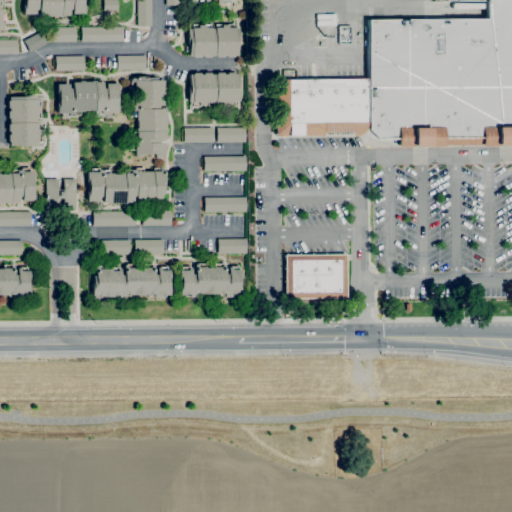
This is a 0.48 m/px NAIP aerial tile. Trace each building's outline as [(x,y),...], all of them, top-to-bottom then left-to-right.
[(61,17),(57,17),(57,16),(50,16),(50,17),(45,17),(45,16),(38,16),(38,9),(35,9),(35,14),(23,14),(23,4),(24,4),(24,0),(83,0),(83,4),(84,4),(84,14),(72,14),(72,9),(68,9),(68,16),(61,16),(61,17)] [(117,0),(117,10),(103,10),(103,0),(117,0)] [(151,0),(151,26),(137,26),(137,0),(151,0)] [(367,128),(367,78),(367,19),(486,19),(486,0),(511,0),(511,145),(496,145),(496,146),(481,146),(481,145),(442,145),(442,146),(428,146),(412,146),(397,146),(397,138),(377,139),(367,128)] [(222,57),(215,57),(215,55),(209,55),(209,57),(202,57),(202,55),(199,55),(199,57),(191,57),(191,56),(188,56),(188,44),(187,44),(187,29),(191,29),(191,27),(192,27),(192,24),(198,24),(198,25),(204,25),(204,24),(210,24),(210,27),(211,27),(211,28),(214,28),(214,27),(215,27),(215,24),(221,24),(227,24),(233,24),(233,27),(233,28),(238,28),(238,44),(236,44),(236,55),(233,55),(233,57),(225,57),(225,55),(222,55),(222,57)] [(122,41),(81,41),(81,27),(122,26),(122,41)] [(75,42),(47,42),(47,27),(75,27),(75,42)] [(23,39),(27,50),(43,44),(39,33),(23,39)] [(17,54),(0,54),(0,39),(17,39),(17,54)] [(144,70),(116,70),(116,55),(144,55),(144,70)] [(84,70),(55,71),(55,56),(83,56),(84,70)] [(215,105),(215,102),(215,101),(211,101),(211,102),(210,102),(210,105),(204,105),(198,105),(198,106),(192,106),(192,101),(187,101),(187,86),(189,86),(188,74),(192,74),(192,73),(199,73),(199,74),(203,74),(203,73),(210,73),(210,74),(216,74),(216,73),(222,73),(222,74),(226,74),(226,72),(233,72),(233,74),(237,73),(237,85),(238,85),(238,101),(235,101),(235,102),(233,102),(233,105),(215,105)] [(164,155),(135,155),(135,150),(131,150),(131,141),(136,141),(136,116),(132,116),(132,107),(130,107),(130,98),(133,98),(133,88),(130,88),(130,79),(134,79),(134,76),(147,76),(147,78),(157,78),(157,80),(163,80),(163,87),(164,87),(164,91),(163,91),(163,95),(162,95),(162,99),(163,99),(163,105),(159,105),(159,108),(165,108),(165,115),(166,115),(166,119),(165,119),(165,127),(167,127),(167,131),(165,131),(165,139),(159,139),(159,142),(164,142),(164,155)] [(367,128),(360,135),(352,135),(352,132),(323,132),(323,135),(275,135),(275,79),(367,78),(367,128)] [(113,116),(106,116),(106,115),(104,115),(95,115),(95,111),(91,111),(91,110),(83,110),(83,111),(79,111),(79,115),(73,115),(73,114),(70,114),(70,115),(68,115),(68,116),(61,116),(61,113),(56,113),(56,103),(58,103),(58,93),(56,93),(56,84),(68,84),(68,88),(72,88),(72,82),(79,82),(79,81),(83,81),(91,81),(95,81),(95,82),(102,82),(102,88),(105,88),(105,83),(118,83),(118,93),(116,93),(116,102),(118,102),(118,113),(113,113),(113,116)] [(36,146),(21,146),(21,145),(9,146),(9,141),(7,141),(7,134),(9,134),(9,131),(7,131),(7,124),(8,124),(8,118),(7,118),(7,111),(9,111),(9,108),(7,108),(7,100),(8,100),(8,97),(24,97),(24,95),(36,95),(36,99),(37,99),(37,100),(40,100),(40,106),(39,106),(40,112),(40,118),(36,118),(36,122),(37,122),(37,123),(40,123),(40,129),(40,136),(40,142),(37,142),(37,143),(36,143),(36,146)] [(216,142),(216,128),(244,127),(245,142),(216,142)] [(211,142),(183,142),(183,128),(211,128),(211,142)] [(242,170),(203,171),(203,157),(242,156),(242,170)] [(10,204),(6,204),(6,203),(0,203),(0,174),(6,174),(6,173),(10,173),(10,170),(16,170),(19,170),(19,169),(22,169),(22,168),(28,168),(28,171),(33,171),(33,182),(32,182),(32,191),(33,191),(33,201),(21,201),(21,196),(18,196),(18,203),(10,203),(10,204)] [(125,204),(121,204),(121,203),(102,203),(102,197),(98,197),(98,201),(86,201),(86,191),(88,191),(88,182),(86,182),(86,171),(91,171),(91,168),(97,168),(97,169),(100,169),(100,171),(103,170),(109,170),(109,173),(113,173),(113,174),(121,174),(121,173),(125,173),(125,170),(130,170),(133,170),(133,169),(136,169),(136,168),(143,168),(143,171),(153,171),(153,168),(159,168),(163,168),(163,171),(164,171),(164,184),(163,184),(163,195),(161,195),(161,200),(153,200),(153,202),(135,202),(135,196),(132,196),(132,203),(125,203),(125,204)] [(75,209),(62,209),(62,198),(58,198),(58,209),(45,209),(45,179),(57,179),(57,189),(62,189),(62,179),(75,179),(75,209)] [(204,212),(204,197),(245,197),(245,211),(204,212)] [(170,226),(142,225),(142,210),(170,210),(170,226)] [(0,225),(0,211),(29,211),(30,225),(0,225)] [(92,226),(92,212),(134,211),(134,225),(92,226)] [(134,254),(133,240),(162,239),(163,254),(134,254)] [(217,253),(217,239),(247,239),(247,253),(217,253)] [(0,254),(0,240),(21,240),(21,254),(0,254)] [(101,254),(101,240),(129,240),(129,254),(101,254)] [(345,298),(285,298),(284,255),(345,254),(345,298)] [(230,297),(224,297),(224,294),(196,294),(196,297),(189,297),(189,295),(179,295),(179,284),(180,284),(180,279),(179,279),(179,270),(181,270),(181,266),(187,266),(187,267),(191,267),(191,274),(194,274),(194,265),(198,265),(198,264),(204,264),(204,267),(205,267),(205,268),(213,268),(213,266),(214,266),(214,263),(221,263),(221,264),(225,264),(224,274),(228,274),(228,267),(231,267),(231,266),(238,266),(238,270),(240,270),(240,279),(239,279),(239,283),(241,283),(240,294),(230,294),(230,297)] [(0,268),(3,268),(3,265),(10,264),(10,265),(13,265),(14,275),(17,275),(17,268),(20,268),(20,267),(26,267),(27,270),(29,270),(29,280),(27,280),(28,285),(29,285),(29,295),(19,295),(19,297),(13,298),(13,294),(0,294),(0,268)] [(96,299),(92,299),(92,295),(91,295),(91,283),(92,283),(92,276),(95,276),(95,266),(98,266),(98,265),(105,265),(105,269),(111,269),(111,267),(117,267),(117,268),(120,268),(120,275),(123,275),(124,265),(127,265),(127,264),(134,265),(134,268),(142,268),(142,267),(143,267),(143,264),(150,264),(150,265),(153,265),(153,274),(157,274),(157,270),(169,270),(169,280),(168,280),(167,285),(169,285),(169,295),(159,295),(159,298),(153,298),(153,295),(125,294),(125,298),(118,298),(118,296),(111,296),(111,297),(102,297),(102,296),(96,296),(96,299)]
